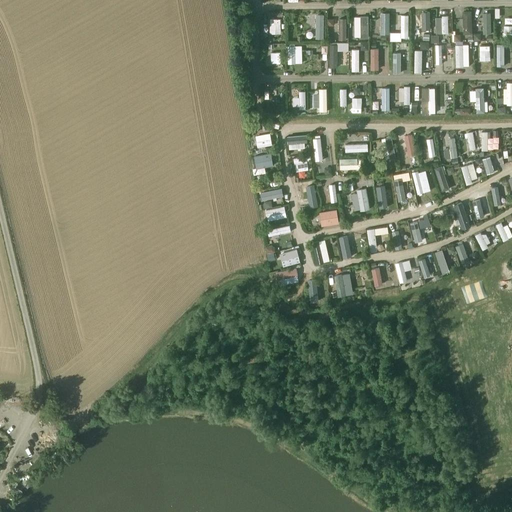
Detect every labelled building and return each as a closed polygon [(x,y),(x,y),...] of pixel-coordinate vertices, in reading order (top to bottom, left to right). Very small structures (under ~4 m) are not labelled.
[(464,34),(474,33),(473,10),(464,10),(464,34)] [(391,34),(391,12),(382,12),(382,34),(391,34)] [(493,33),(492,12),(484,12),(485,34),(493,33)] [(316,15),(316,38),(326,39),(327,15),(316,15)] [(369,16),(354,16),(354,38),(370,37),(369,16)] [(450,33),(449,16),(437,16),(437,33),(450,33)] [(270,34),(282,34),(282,18),(270,17),(270,34)] [(348,39),(347,18),(328,19),(328,24),(339,23),(340,39),(348,39)] [(511,24),(503,25),(503,37),(511,37),(511,24)] [(414,31),(415,41),(423,40),(422,31),(414,31)] [(497,44),(497,66),(506,66),(505,43),(497,44)] [(330,44),(330,69),(338,69),(339,44),(330,44)] [(456,67),(470,66),(470,44),(455,44),(456,67)] [(288,45),(288,63),(302,62),(301,48),(295,48),(295,45),(288,45)] [(360,72),(361,48),(351,48),(351,71),(360,72)] [(371,48),(371,70),(380,69),(380,48),(371,48)] [(422,71),(423,50),(414,50),(414,70),(422,71)] [(393,69),(401,69),(402,52),(394,52),(393,69)] [(411,86),(399,86),(400,103),(411,103),(411,86)] [(391,110),(391,87),(383,87),(383,110),(391,110)] [(424,114),(437,114),(437,87),(424,87),(424,114)] [(329,111),(328,88),(319,88),(319,111),(329,111)] [(340,105),(348,105),(347,88),(340,88),(340,105)] [(477,101),(478,112),(487,112),(486,88),(470,89),(470,101),(477,101)] [(296,110),(307,109),(306,90),(299,91),(299,97),(296,97),(296,110)] [(352,97),(351,112),(363,112),(363,97),(352,97)] [(466,132),(467,149),(476,149),(475,131),(466,132)] [(481,150),(490,150),(489,131),(481,131),(481,150)] [(271,132),(255,135),(258,148),(273,145),(271,132)] [(412,133),(405,134),(409,155),(416,154),(412,133)] [(307,149),(308,135),(289,135),(289,149),(307,149)] [(314,137),(314,160),(323,160),(323,136),(314,137)] [(386,137),(388,158),(395,158),(394,136),(386,137)] [(455,136),(448,137),(451,157),(458,156),(455,136)] [(427,138),(428,156),(435,156),(435,138),(427,138)] [(346,152),(370,151),(369,143),(345,144),(346,152)] [(255,154),(256,174),(266,173),(266,166),(274,165),(273,153),(255,154)] [(309,170),(308,156),(294,158),(296,171),(309,170)] [(465,185),(473,183),(472,178),(478,177),(475,163),(462,165),(465,185)] [(436,167),(441,191),(450,190),(445,165),(436,167)] [(426,169),(412,172),(418,194),(432,190),(426,169)] [(402,180),(395,181),(398,196),(409,194),(407,186),(404,187),(402,180)] [(338,202),(337,183),(330,184),(330,202),(338,202)] [(384,185),(377,186),(378,206),(386,205),(384,185)] [(499,186),(492,187),(495,205),(502,204),(499,186)] [(359,189),(361,210),(370,209),(368,188),(359,189)] [(261,199),(284,197),(284,189),(260,191),(261,199)] [(310,191),(311,206),(318,206),(317,190),(310,191)] [(477,196),(471,198),(476,215),(482,214),(477,196)] [(453,206),(463,229),(473,225),(463,202),(453,206)] [(286,206),(265,209),(267,221),(288,217),(286,206)] [(337,210),(320,213),(322,226),(339,223),(337,210)] [(409,220),(414,238),(426,235),(422,223),(418,224),(416,218),(409,220)] [(503,241),(511,237),(511,231),(508,222),(498,226),(503,241)] [(268,229),(270,236),(292,231),(290,223),(268,229)] [(376,228),(367,229),(371,253),(379,251),(376,228)] [(397,245),(406,243),(403,229),(394,231),(397,245)] [(486,231),(476,237),(482,248),(492,242),(486,231)] [(347,237),(340,238),(342,256),(355,255),(354,243),(348,243),(347,237)] [(312,243),(318,264),(331,260),(326,239),(312,243)] [(480,259),(477,250),(467,253),(464,243),(457,246),(464,264),(480,259)] [(280,253),(283,266),(301,262),(299,249),(280,253)] [(444,273),(452,270),(444,249),(436,251),(444,273)] [(420,259),(425,277),(432,275),(427,257),(420,259)] [(400,283),(408,281),(406,271),(413,269),(411,259),(395,263),(400,283)] [(372,268),(375,285),(384,284),(381,267),(372,268)] [(337,296),(353,294),(351,273),(335,275),(337,296)]
